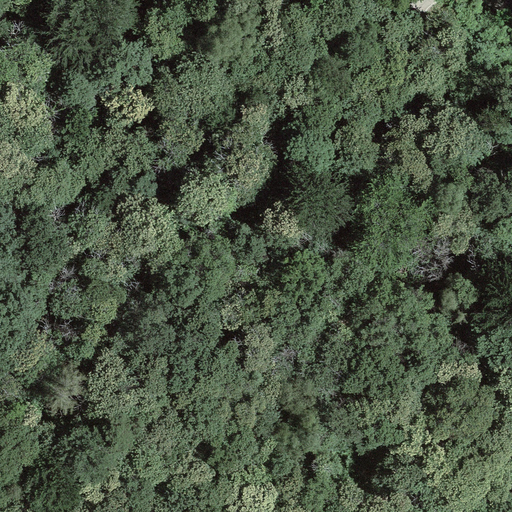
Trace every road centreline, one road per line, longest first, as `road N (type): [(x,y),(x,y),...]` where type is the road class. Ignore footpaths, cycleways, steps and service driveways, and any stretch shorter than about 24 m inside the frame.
road 1 (track): [(0,84),(171,243),(342,318),(406,358),(431,405),(413,463),(365,511)]
road 2 (track): [(428,0),(413,20),(422,64),(511,145)]
